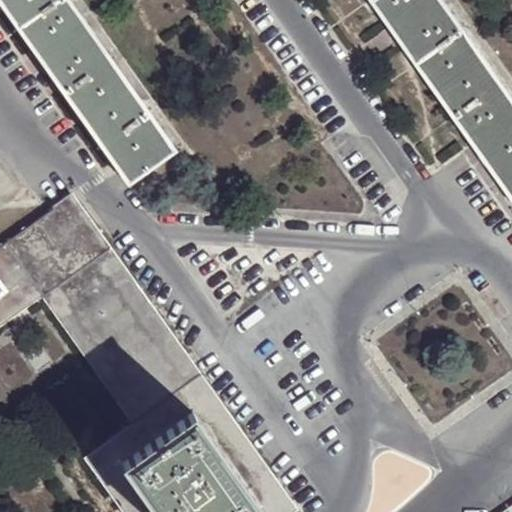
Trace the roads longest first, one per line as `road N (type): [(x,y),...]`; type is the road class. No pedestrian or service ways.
road 1 (residential): [(273,0),(343,101),(375,127),(424,191)]
road 2 (residential): [(328,384),(370,422),(434,450),(511,440)]
road 3 (residential): [(408,248),(346,304),(331,342),(328,384)]
road 4 (residential): [(328,384),(349,469),(346,511)]
